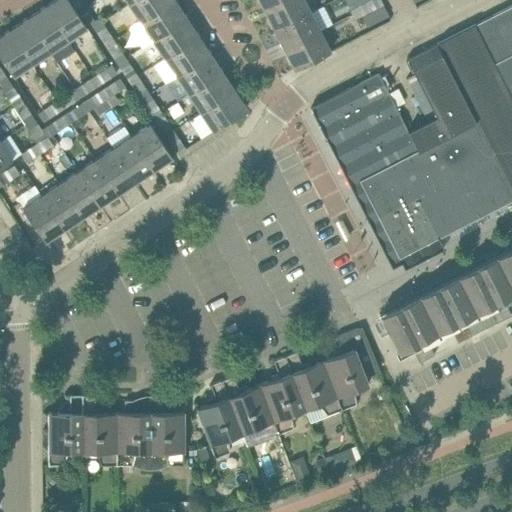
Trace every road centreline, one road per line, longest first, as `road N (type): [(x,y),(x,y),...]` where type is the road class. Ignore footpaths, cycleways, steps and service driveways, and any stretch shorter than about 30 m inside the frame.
road 1 (residential): [(470,0),(318,77),(253,147),(16,307)]
road 2 (residential): [(16,511),(16,307)]
road 3 (tertiary): [(511,460),(374,511)]
